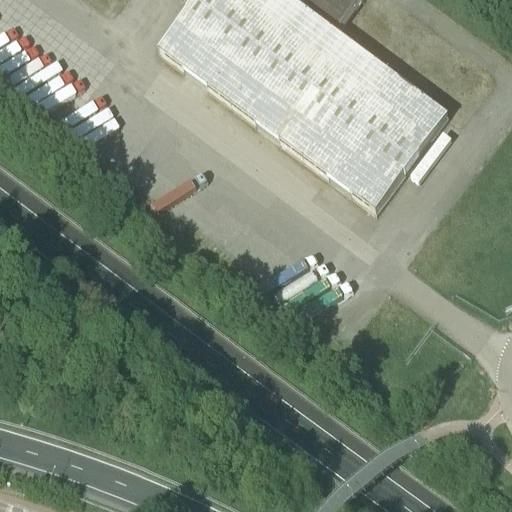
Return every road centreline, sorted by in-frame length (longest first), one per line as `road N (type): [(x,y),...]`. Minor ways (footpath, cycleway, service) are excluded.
road 1 (motorway): [(419,511),(0,200)]
road 2 (trunk): [(0,446),(181,511)]
